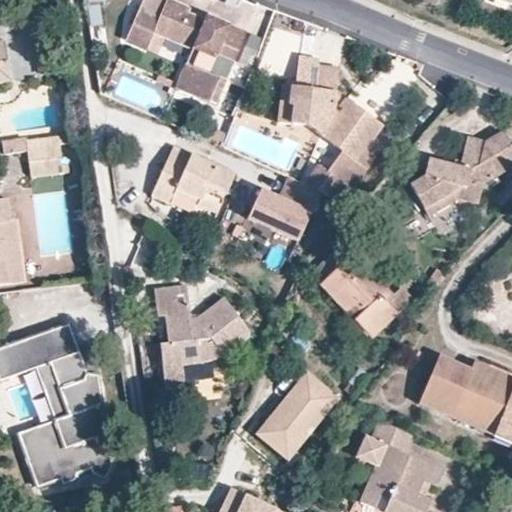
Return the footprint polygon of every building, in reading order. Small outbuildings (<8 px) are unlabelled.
[(155,0),(150,13),(130,4),(117,35),(139,44),(146,28),(183,43),(167,82),(207,99),(217,73),(200,66),(208,47),(225,54),(236,26),(207,14),(205,18),(176,7),(178,2),(171,0),(155,0)] [(155,0),(131,0),(130,4),(150,13),(155,0)] [(241,59),(252,63),(260,40),(249,36),(241,59)] [(0,45),(0,86),(11,85),(5,45),(0,45)] [(318,191),(340,202),(377,154),(367,146),(371,141),(382,128),(346,100),(345,101),(335,94),(338,69),(318,67),(315,90),(290,87),(288,106),(293,106),(290,124),(306,126),(340,152),(325,172),(317,166),(303,184),(318,191)] [(288,106),(290,87),(281,86),(276,122),(290,124),(293,106),(288,106)] [(423,177),(409,186),(427,217),(457,199),(477,205),(483,187),(511,170),(511,148),(504,134),(486,144),(479,168),(470,173),(460,170),(429,160),(423,177)] [(26,142),(28,150),(61,145),(60,137),(26,142)] [(486,144),(470,139),(460,170),(470,173),(479,168),(486,144)] [(377,154),(381,149),(371,141),(367,146),(377,154)] [(61,145),(28,150),(32,179),(52,176),(50,160),(63,158),(61,145)] [(190,156),(172,147),(166,163),(183,171),(190,156)] [(183,171),(166,163),(151,197),(169,205),(172,197),(176,189),(199,199),(196,207),(215,215),(233,175),(190,156),(183,171)] [(295,240),(318,191),(303,184),(285,176),(276,196),(258,188),(244,217),(295,240)] [(176,189),(172,197),(196,207),(199,199),(176,189)] [(4,200),(0,200),(0,287),(9,286),(2,243),(0,242),(0,222),(8,222),(4,200)] [(13,222),(8,222),(0,222),(0,242),(2,243),(9,286),(22,284),(13,222)] [(321,285),(353,254),(342,244),(310,274),(321,285)] [(386,289),(353,254),(321,285),(371,338),(411,301),(399,288),(392,295),(384,303),(379,297),(386,289)] [(153,288),(162,367),(181,365),(197,364),(198,361),(225,358),(246,341),(248,331),(223,299),(196,318),(189,318),(185,286),(153,288)] [(384,303),(392,295),(386,289),(379,297),(384,303)] [(0,382),(0,384),(37,370),(51,365),(70,417),(56,423),(56,422),(19,436),(39,489),(67,479),(69,485),(81,480),(84,473),(98,468),(101,473),(113,478),(117,466),(116,461),(104,436),(108,434),(99,375),(87,376),(77,346),(69,326),(0,350),(0,382)] [(101,375),(96,346),(77,346),(87,376),(99,375),(101,375)] [(418,405),(452,419),(455,412),(496,429),(494,437),(511,444),(511,379),(474,363),(471,370),(439,357),(418,405)] [(189,378),(215,375),(214,364),(187,367),(189,378)] [(51,365),(37,370),(56,422),(56,423),(70,417),(51,365)] [(181,365),(162,367),(164,386),(182,384),(181,365)] [(255,439),(278,457),(288,445),(297,453),(338,400),(304,375),(255,439)] [(455,412),(452,419),(494,437),(496,429),(455,412)] [(377,419),(375,419),(370,437),(382,442),(405,453),(412,436),(377,419)] [(405,453),(382,442),(362,492),(378,498),(384,504),(380,511),(381,511),(425,511),(430,502),(422,498),(416,495),(423,479),(428,482),(436,485),(443,469),(405,453)] [(288,445),(278,457),(288,465),(297,453),(288,445)] [(422,498),(428,482),(423,479),(416,495),(422,498)] [(282,511),(228,489),(217,511),(282,511)] [(378,498),(362,492),(357,502),(380,511),(384,504),(378,498)]
